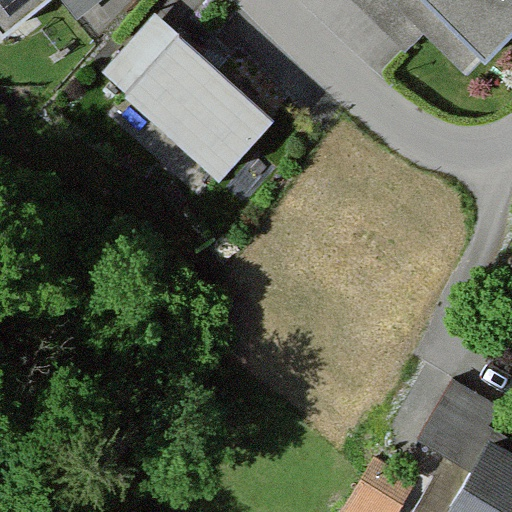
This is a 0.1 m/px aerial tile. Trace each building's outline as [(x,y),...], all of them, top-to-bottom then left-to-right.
[(0,0),(0,17),(17,37),(60,0),(0,0)] [(511,12),(511,0),(351,0),(404,52),(426,30),(461,64),(511,12)] [(278,120),(186,36),(132,94),(223,179),(278,120)] [(456,469),(492,411),(450,386),(415,444),(456,469)] [(511,511),(511,448),(491,436),(446,511),(511,511)] [(391,511),(407,486),(368,464),(340,511),(391,511)]
